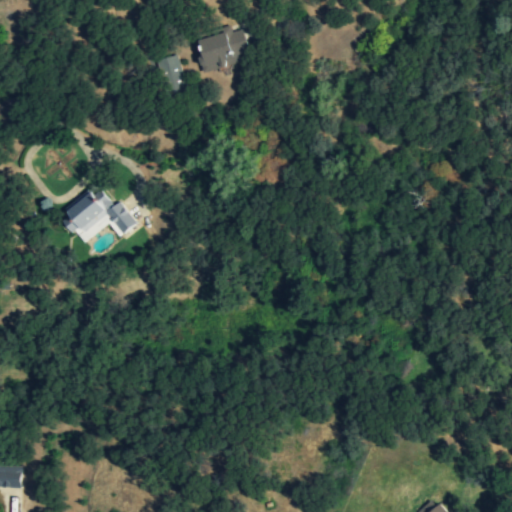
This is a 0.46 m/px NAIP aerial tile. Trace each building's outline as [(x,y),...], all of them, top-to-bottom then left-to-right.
[(243,29),(231,32),(230,26),(219,29),(220,35),(196,41),(204,72),(244,62),(242,55),(249,54),(243,29)] [(188,92),(176,54),(156,60),(168,98),(188,92)] [(65,209),(70,215),(64,220),(82,244),(109,224),(119,237),(137,223),(120,202),(114,206),(101,189),(93,196),(89,190),(65,209)] [(22,467),(0,465),(0,487),(20,489),(22,467)] [(446,511),(441,503),(436,507),(432,500),(417,511),(446,511)]
